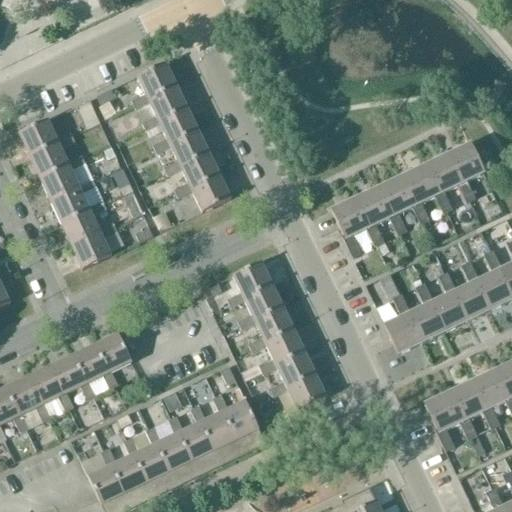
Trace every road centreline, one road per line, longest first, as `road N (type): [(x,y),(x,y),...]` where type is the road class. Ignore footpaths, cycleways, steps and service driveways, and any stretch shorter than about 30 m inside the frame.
road 1 (residential): [(290,222),(427,511)]
road 2 (residential): [(57,329),(290,222)]
road 3 (residential): [(188,6),(290,222)]
road 4 (residential): [(0,95),(188,6)]
road 5 (residential): [(57,329),(0,206)]
